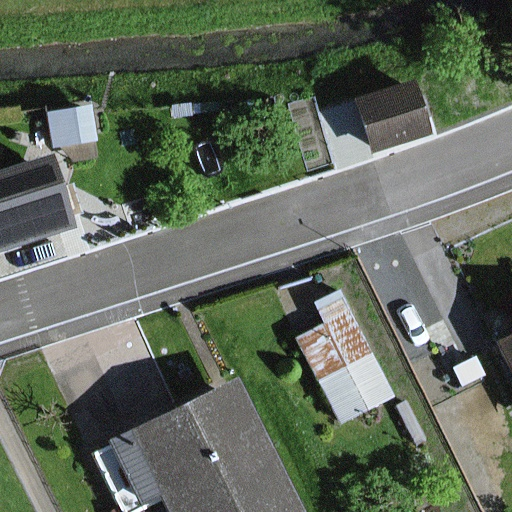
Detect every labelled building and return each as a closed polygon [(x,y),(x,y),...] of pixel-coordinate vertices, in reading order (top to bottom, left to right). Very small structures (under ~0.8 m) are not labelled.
[(435,136),(417,80),(355,100),(372,156),(435,136)] [(98,142),(92,107),(47,114),(53,150),(98,142)] [(0,254),(78,230),(55,156),(0,172),(0,254)] [(396,397),(340,291),(314,304),(324,324),(296,339),(342,425),(396,397)] [(511,337),(499,344),(511,369),(511,337)] [(476,357),(452,368),(462,388),(485,376),(476,357)] [(308,511),(240,375),(89,450),(119,509),(112,511),(144,511),(163,502),(168,511),(308,511)]
